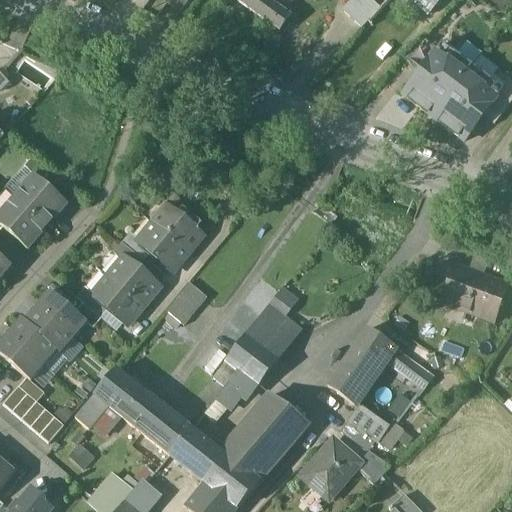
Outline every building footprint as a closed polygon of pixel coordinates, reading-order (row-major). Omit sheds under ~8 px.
[(173,0),(171,3),(181,11),(190,0),(173,0)] [(264,0),(233,0),(280,34),(289,17),(281,11),(273,6),(264,0)] [(290,0),(276,0),(273,6),(281,11),(290,0)] [(381,10),(369,0),(355,0),(353,2),(352,1),(341,12),(362,30),(368,24),(375,17),(379,12),(381,10)] [(441,0),(412,0),(429,14),(441,0)] [(424,42),(406,61),(422,73),(431,62),(432,63),(438,54),(424,42)] [(432,63),(431,62),(422,73),(403,97),(434,121),(461,85),(432,63)] [(511,103),(511,84),(509,82),(498,97),(510,106),(511,103)] [(490,107),(461,85),(434,121),(464,144),(483,118),(491,108),(490,107)] [(510,106),(498,97),(490,107),(491,108),(483,118),(494,127),(510,106)] [(50,176),(32,160),(24,169),(34,178),(42,185),(50,176)] [(42,185),(34,178),(15,200),(47,229),(67,206),(42,185)] [(47,229),(15,200),(0,216),(0,227),(4,230),(27,251),(47,229)] [(203,236),(169,208),(154,227),(187,255),(203,236)] [(187,255),(154,227),(139,244),(173,273),(187,255)] [(143,264),(122,246),(113,256),(123,264),(124,263),(135,273),(143,264)] [(0,259),(0,282),(12,269),(0,259)] [(135,273),(124,263),(123,264),(109,280),(142,309),(157,292),(135,273)] [(490,280),(478,276),(478,278),(459,271),(446,306),(495,324),(508,289),(489,282),(490,280)] [(142,309),(109,280),(93,298),(109,311),(127,327),(142,309)] [(206,300),(188,285),(165,313),(183,328),(206,300)] [(299,301),(283,289),(246,338),(277,362),(302,330),(286,318),(299,301)] [(93,298),(85,291),(77,301),(83,306),(101,321),(109,311),(93,298)] [(75,315),(51,294),(37,310),(74,341),(87,325),(75,315)] [(101,321),(83,306),(75,315),(87,325),(93,330),(101,321)] [(74,341),(37,310),(25,324),(24,325),(58,353),(57,354),(60,357),(74,341)] [(58,353),(24,325),(25,324),(22,321),(8,337),(45,368),(57,354),(58,353)] [(392,351),(365,333),(328,388),(353,405),(384,363),(392,351)] [(45,368),(8,337),(0,346),(0,357),(26,380),(31,384),(45,368)] [(277,362),(246,338),(225,365),(239,375),(256,388),(257,388),(277,362)] [(432,379),(392,351),(384,363),(422,392),(432,379)] [(225,365),(216,378),(229,387),(239,375),(225,365)] [(157,406),(116,373),(94,399),(103,406),(137,433),(157,406)] [(229,387),(228,388),(240,398),(241,398),(245,401),(256,388),(239,375),(229,387)] [(31,384),(26,380),(18,390),(27,397),(37,405),(45,396),(31,384)] [(240,398),(228,388),(216,403),(228,412),(240,398)] [(18,390),(3,408),(12,416),(27,397),(18,390)] [(27,397),(12,416),(21,423),(37,405),(27,397)] [(270,398),(228,446),(240,455),(267,477),(310,428),(270,398)] [(94,399),(75,422),(89,433),(106,414),(102,406),(103,406),(94,399)] [(37,405),(21,423),(30,431),(46,413),(37,405)] [(191,432),(157,406),(137,433),(169,459),(191,432)] [(390,430),(360,409),(348,425),(376,444),(378,446),(390,430)] [(46,413),(30,431),(39,439),(55,421),(46,413)] [(55,421),(39,439),(48,447),(64,428),(55,421)] [(376,444),(348,425),(341,434),(369,454),(376,444)] [(390,430),(378,446),(389,452),(404,433),(393,425),(390,430)] [(227,461),(191,432),(169,459),(206,486),(207,487),(227,461)] [(333,444),(303,479),(329,502),(355,471),(359,467),(358,466),(333,444)] [(81,448),(70,456),(80,469),(91,461),(81,448)] [(391,470),(369,454),(358,466),(359,467),(355,471),(373,488),(391,470)] [(267,477),(240,455),(212,491),(238,511),(267,477)] [(0,462),(0,492),(15,475),(0,462)] [(148,475),(143,473),(132,486),(141,493),(156,475),(151,471),(148,475)] [(207,487),(206,486),(187,511),(237,511),(238,511),(212,491),(207,487)] [(127,509),(130,511),(152,511),(162,501),(146,487),(127,509)] [(15,511),(50,511),(52,510),(31,493),(15,511)] [(391,510),(393,511),(416,511),(404,498),(391,510)]
